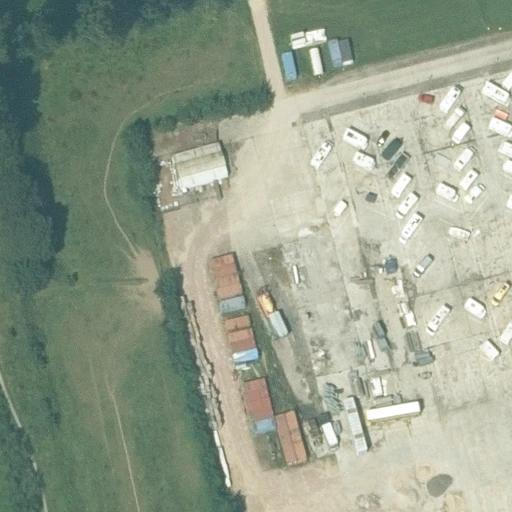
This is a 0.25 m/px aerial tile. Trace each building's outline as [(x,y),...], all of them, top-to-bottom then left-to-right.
[(197,171),(192,151),(142,164),(148,185),(197,171)] [(228,257),(205,263),(216,301),(238,295),(228,257)] [(239,300),(217,304),(223,333),(245,328),(239,300)] [(224,336),(229,356),(252,350),(247,330),(224,336)] [(237,365),(244,426),(267,424),(260,362),(237,365)] [(250,432),(255,454),(278,448),(282,465),(301,461),(291,414),(271,419),(273,427),(250,432)]
